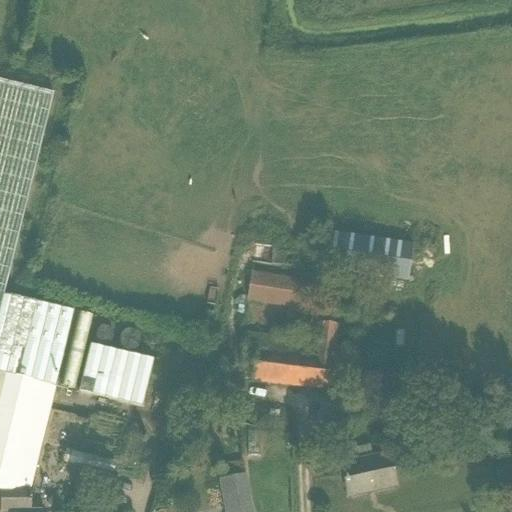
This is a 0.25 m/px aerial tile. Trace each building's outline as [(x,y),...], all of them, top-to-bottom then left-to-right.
[(0,376),(55,390),(74,313),(9,296),(58,97),(0,82),(0,376)] [(330,217),(327,233),(322,269),(407,282),(415,230),(330,217)] [(293,251),(272,249),(271,265),(292,267),(293,251)] [(299,311),(304,281),(253,273),(249,303),(299,311)] [(73,344),(85,347),(92,314),(81,312),(73,344)] [(251,382),(327,391),(336,326),(309,322),(308,327),(305,326),(304,333),(307,334),(319,336),(318,343),(244,334),(242,349),(255,350),(251,382)] [(78,393),(132,406),(135,394),(145,396),(153,362),(90,346),(78,393)] [(0,491),(0,492),(0,511),(41,511),(31,511),(31,491),(30,491),(55,390),(0,376),(0,491)] [(135,394),(132,406),(142,408),(145,396),(135,394)] [(388,456),(370,460),(341,467),(348,498),(395,487),(388,456)] [(252,511),(245,478),(216,483),(221,511),(252,511)]
